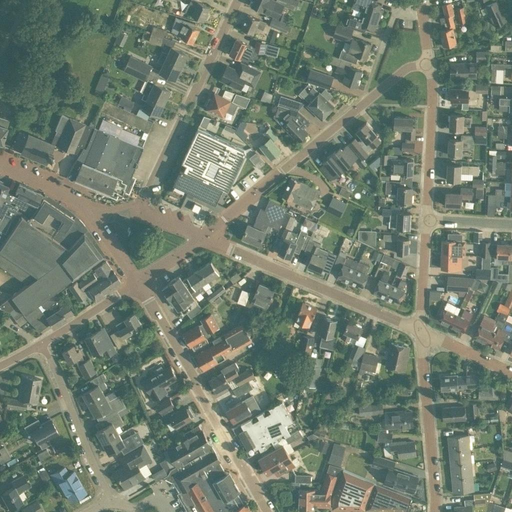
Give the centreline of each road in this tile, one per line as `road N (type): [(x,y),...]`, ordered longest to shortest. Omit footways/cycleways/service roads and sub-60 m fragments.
road 1 (residential): [(203,236),(406,68),(428,62)]
road 2 (residential): [(266,511),(136,281)]
road 3 (residential): [(420,331),(203,236)]
road 4 (residential): [(138,203),(236,0)]
road 5 (residential): [(433,511),(420,331)]
road 6 (residential): [(40,344),(106,503)]
road 7 (residential): [(425,219),(428,62)]
